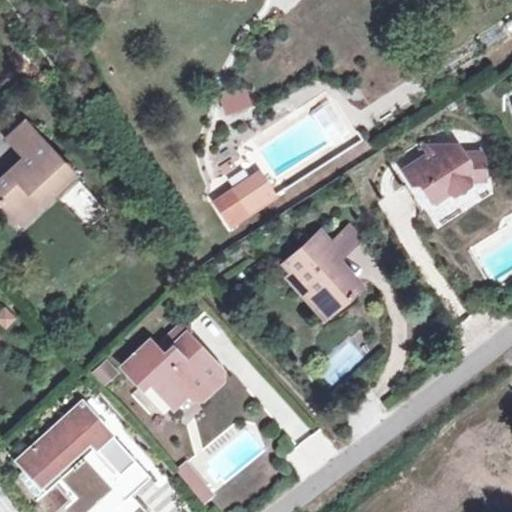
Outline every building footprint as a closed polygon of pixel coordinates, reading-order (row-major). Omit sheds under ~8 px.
[(219,111),(247,108),(244,87),(217,90),(219,111)] [(27,156),(42,141),(26,123),(10,138),(27,156)] [(401,165),(410,178),(418,178),(430,196),(444,186),(455,189),(469,179),(468,171),(483,170),(480,148),(460,150),(451,140),(445,144),(440,139),(401,165)] [(0,180),(0,199),(13,214),(33,197),(39,205),(53,192),(58,198),(78,179),(42,141),(27,156),(0,180)] [(283,187),(257,147),(246,154),(272,195),(283,187)] [(468,171),(469,179),(485,176),(483,170),(468,171)] [(418,178),(410,178),(404,182),(422,209),(422,202),(430,196),(418,178)] [(107,211),(78,179),(58,198),(89,229),(107,211)] [(221,197),(232,213),(255,198),(245,182),(221,197)] [(33,197),(13,214),(20,222),(39,205),(33,197)] [(259,204),(255,198),(232,213),(236,219),(259,204)] [(332,244),(340,254),(357,239),(349,229),(332,244)] [(284,267),(292,275),(304,289),(308,285),(331,309),(338,302),(341,305),(353,293),(350,291),(359,283),(337,257),(340,254),(332,244),(323,234),(284,267)] [(304,289),(292,275),(287,280),(321,318),(331,309),(308,285),(304,289)] [(1,304),(0,305),(0,329),(0,330),(14,318),(1,304)] [(183,322),(158,343),(165,350),(185,332),(191,331),(191,321),(183,322)] [(165,350),(158,343),(155,346),(147,338),(120,363),(140,384),(147,377),(173,403),(189,387),(193,382),(189,379),(212,357),(192,336),(191,331),(185,332),(165,350)] [(220,366),(212,357),(189,379),(193,382),(189,387),(194,393),(203,394),(221,377),(220,366)] [(89,372),(102,384),(116,370),(103,358),(89,372)] [(19,458),(32,475),(41,467),(51,477),(90,442),(94,447),(119,474),(135,459),(81,401),(19,458)] [(41,467),(32,475),(46,491),(94,447),(90,442),(51,477),(41,467)] [(135,459),(119,474),(133,490),(150,475),(135,459)] [(178,470),(197,494),(208,486),(188,463),(178,470)] [(44,511),(57,511),(69,502),(53,485),(35,502),(44,511)] [(216,495),(208,486),(197,494),(206,504),(216,495)]
